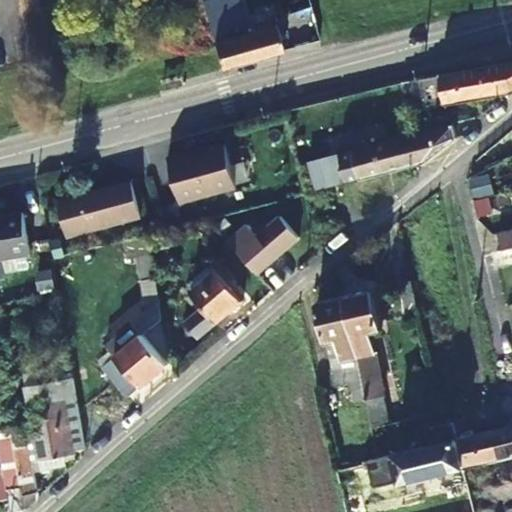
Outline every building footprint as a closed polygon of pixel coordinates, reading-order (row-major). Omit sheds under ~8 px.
[(240,3),(239,0),(202,0),(222,65),(285,48),(277,23),(242,33),(234,5),(240,3)] [(305,42),(298,18),(284,22),(291,47),(305,42)] [(511,66),(407,85),(414,112),(511,92),(511,66)] [(424,166),(480,122),(420,136),(313,165),(319,193),(424,166)] [(187,156),(171,161),(175,176),(183,206),(239,191),(227,149),(188,160),(187,156)] [(135,186),(60,205),(69,239),(143,220),(135,186)] [(0,260),(32,255),(25,210),(0,214),(0,260)] [(282,214),(259,234),(250,223),(230,239),(239,250),(260,274),(302,238),(282,214)] [(511,231),(488,237),(492,254),(508,250),(511,249),(511,231)] [(151,236),(133,240),(126,242),(129,261),(138,260),(148,317),(110,347),(119,357),(108,367),(131,396),(168,365),(146,336),(164,319),(151,236)] [(200,340),(246,301),(216,264),(189,287),(195,295),(189,300),(199,313),(187,323),(200,340)] [(420,313),(413,284),(401,287),(407,316),(420,313)] [(346,298),(365,383),(375,431),(392,426),(372,334),(383,332),(376,291),(346,298)] [(338,388),(365,383),(346,298),(321,304),(338,388)] [(0,376),(7,417),(20,489),(24,511),(26,511),(39,501),(34,463),(76,455),(75,449),(85,446),(74,378),(31,386),(34,407),(22,409),(9,337),(0,338),(0,376)] [(0,451),(7,492),(20,489),(7,417),(0,418),(0,451)] [(511,428),(459,441),(465,467),(511,456),(511,428)] [(465,467),(459,441),(379,460),(371,462),(377,488),(465,467)]
